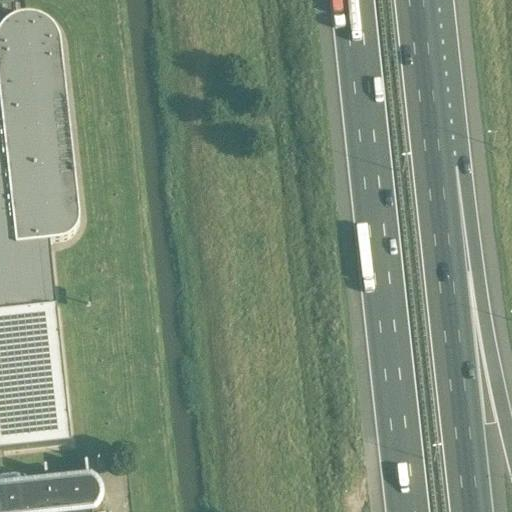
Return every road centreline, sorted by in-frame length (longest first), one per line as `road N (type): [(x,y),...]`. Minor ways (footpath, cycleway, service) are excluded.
road 1 (motorway): [(354,0),(408,511)]
road 2 (motorway): [(471,511),(435,173)]
road 3 (motorway): [(511,445),(478,291),(435,173)]
road 4 (motorway): [(435,173),(416,0)]
